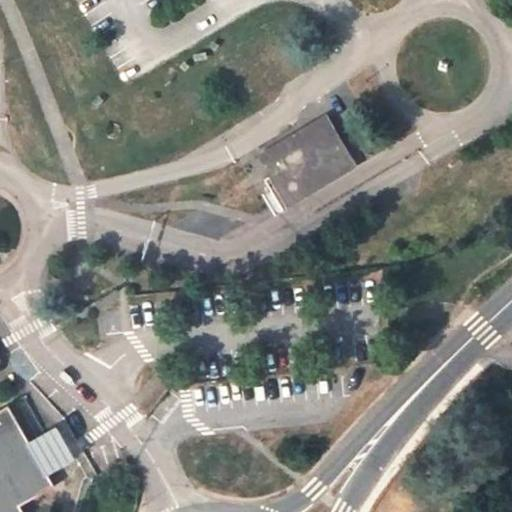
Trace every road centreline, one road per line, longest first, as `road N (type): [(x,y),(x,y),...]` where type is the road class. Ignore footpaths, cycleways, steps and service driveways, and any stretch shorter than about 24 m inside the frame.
road 1 (primary): [(389,426),(511,308)]
road 2 (primary): [(389,426),(269,511)]
